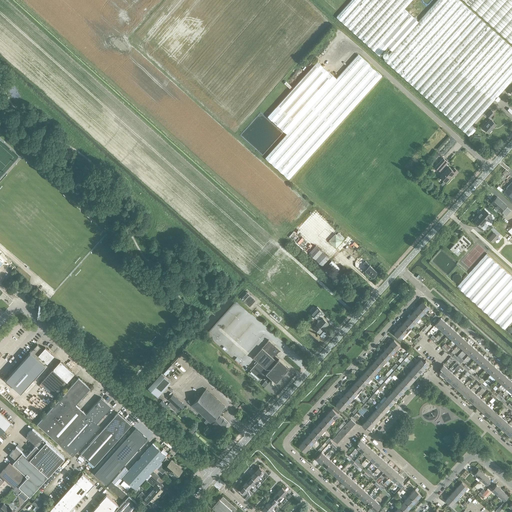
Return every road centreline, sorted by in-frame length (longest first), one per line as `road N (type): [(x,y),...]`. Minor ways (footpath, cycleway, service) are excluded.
road 1 (residential): [(356,511),(287,449),(288,439),(422,289)]
road 2 (unclassified): [(210,477),(17,303),(0,322)]
road 3 (tertiary): [(210,477),(399,269)]
road 4 (residential): [(437,493),(373,437),(428,375),(511,449)]
road 5 (track): [(345,39),(491,168)]
road 6 (tertiary): [(399,269),(511,144)]
